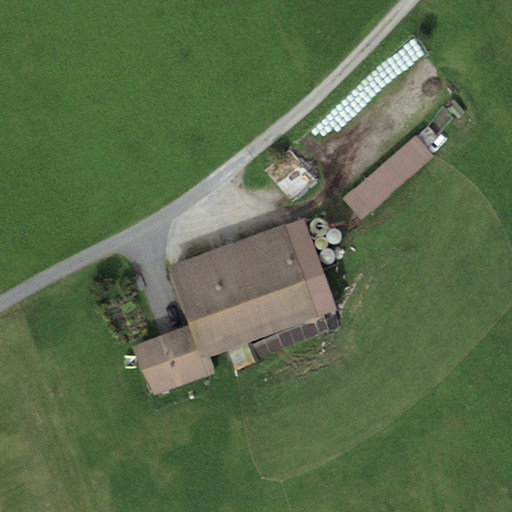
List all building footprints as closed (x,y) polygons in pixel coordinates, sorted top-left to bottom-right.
[(308,221),(282,230),(311,309),(334,301),(322,269),(316,250),(308,221)] [(321,221),(319,221),(316,221),(314,223),(312,225),(312,228),(312,231),(314,233),(316,235),(319,236),(322,235),(324,234),(326,232),(327,229),(327,227),(326,224),(324,222),(321,221)] [(282,230),(173,269),(194,327),(202,349),(311,309),(282,230)] [(333,244),(316,250),(322,269),(339,263),(333,244)] [(194,327),(138,348),(145,367),(149,366),(158,389),(210,370),(202,349),(194,327)]
